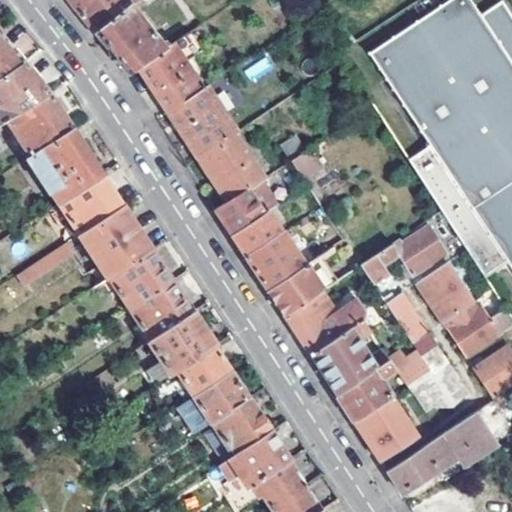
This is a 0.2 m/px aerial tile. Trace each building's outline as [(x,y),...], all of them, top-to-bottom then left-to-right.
[(125,0),(67,0),(93,35),(96,34),(131,7),(125,0)] [(481,16),(470,0),(451,0),(370,55),(431,146),(410,160),(487,278),(509,263),(511,266),(511,16),(503,2),(481,16)] [(136,69),(170,46),(165,40),(160,44),(131,7),(96,34),(114,57),(127,74),(136,69)] [(197,19),(165,40),(170,46),(173,44),(201,25),(197,19)] [(0,75),(24,61),(0,30),(0,75)] [(152,92),(167,115),(204,90),(173,44),(170,46),(136,69),(152,92)] [(268,55),(243,68),(249,81),(274,68),(268,55)] [(0,126),(8,121),(50,94),(24,61),(0,75),(0,126)] [(182,137),(197,159),(235,134),(237,132),(207,88),(204,90),(167,115),(182,137)] [(32,157),(73,129),(50,94),(8,121),(32,157)] [(58,205),(103,175),(73,129),(32,157),(25,160),(50,196),(52,196),(58,205)] [(212,181),(228,204),(263,181),(265,180),(235,134),(197,159),(212,181)] [(282,148),(291,162),(307,152),(298,138),(282,148)] [(78,236),(123,206),(103,175),(58,205),(78,236)] [(231,237),(270,210),(278,205),(263,181),(228,204),(215,212),(224,225),(231,237)] [(109,279),(152,251),(123,206),(78,236),(107,280),(109,279)] [(244,258),(284,230),(270,210),(231,237),(238,248),(244,258)] [(367,276),(371,283),(387,274),(382,265),(394,256),(402,267),(406,264),(415,275),(448,252),(430,226),(404,241),(402,238),(360,265),(367,276)] [(307,264),(284,230),(244,258),(259,280),(266,291),(307,264)] [(74,251),(68,243),(17,277),(23,286),(74,251)] [(130,310),(172,281),(152,251),(109,279),(130,310)] [(417,282),(444,321),(474,300),(448,262),(417,282)] [(307,264),(266,291),(274,303),(284,317),(324,290),(307,264)] [(347,274),(354,284),(367,276),(360,265),(347,274)] [(349,292),(340,279),(332,285),(337,292),(342,299),(349,292)] [(130,310),(150,341),(192,313),(172,281),(130,310)] [(297,337),(309,356),(362,320),(368,329),(388,315),(371,293),(319,327),(313,318),(330,306),(326,301),(337,292),(332,285),(324,290),(284,317),(297,337)] [(381,299),(385,304),(395,297),(392,292),(381,299)] [(385,304),(411,344),(427,333),(401,294),(395,297),(385,304)] [(449,329),(468,356),(501,334),(482,306),(449,329)] [(176,373),(214,346),(192,313),(150,341),(147,343),(160,363),(148,371),(157,385),(176,373)] [(322,376),(335,396),(391,361),(385,352),(372,359),(361,343),(373,335),(368,329),(362,320),(309,356),(322,376)] [(416,351),(420,358),(437,348),(427,333),(411,344),(416,351)] [(475,367),(493,396),(511,383),(511,349),(508,344),(475,367)] [(193,398),(231,372),(214,346),(176,373),(193,398)] [(452,407),(469,396),(437,348),(420,358),(428,371),(414,381),(432,406),(452,407)] [(416,351),(394,366),(396,369),(407,386),(414,381),(428,371),(420,358),(416,351)] [(344,410),(353,423),(390,397),(379,381),(396,369),(394,366),(391,361),(335,396),(344,410)] [(211,425),(249,399),(231,372),(193,398),(211,425)] [(407,386),(426,411),(432,406),(414,381),(407,386)] [(359,433),(378,462),(416,437),(390,397),(353,423),(359,433)] [(196,435),(211,425),(193,398),(178,408),(196,435)] [(234,458),(271,433),(249,399),(211,425),(234,458)] [(480,409),(494,437),(507,430),(493,402),(480,409)] [(385,471),(399,493),(436,468),(436,466),(448,457),(451,462),(460,456),(467,467),(495,447),(474,413),(385,471)] [(248,488),(289,461),(271,433),(234,458),(227,463),(246,490),(248,488)] [(269,511),(305,486),(289,461),(248,488),(257,501),(261,499),(269,511)] [(320,511),(321,511),(305,486),(269,511),(320,511)]
